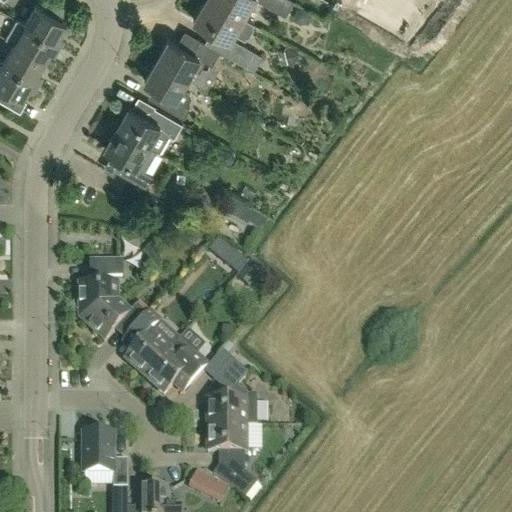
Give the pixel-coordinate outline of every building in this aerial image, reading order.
[(253,25),(210,0),(204,0),(193,21),(229,42),(233,34),(244,40),(246,37),(248,37),(253,28),(252,27),(253,25)] [(210,0),(253,25),(254,23),(243,17),(253,0),(210,0)] [(257,0),(257,1),(285,17),(293,2),(289,0),(257,0)] [(368,0),(361,14),(405,40),(419,18),(425,22),(435,5),(427,0),(368,0)] [(36,5),(25,25),(59,45),(64,36),(60,34),(66,23),(36,5)] [(59,45),(25,25),(24,25),(16,20),(6,39),(14,44),(44,61),(50,51),(54,53),(59,45)] [(214,69),(215,60),(219,52),(199,39),(191,53),(168,40),(156,61),(187,79),(203,88),(214,69)] [(253,71),(262,57),(234,41),(226,55),(253,71)] [(38,72),(44,61),(14,44),(3,62),(37,82),(42,74),(38,72)] [(191,98),(190,93),(182,88),(187,79),(156,61),(144,82),(168,96),(162,106),(183,118),(189,108),(186,106),(191,98)] [(37,82),(3,62),(0,67),(0,100),(2,101),(8,91),(22,99),(29,88),(32,90),(37,82)] [(182,124),(158,110),(154,108),(148,119),(129,107),(117,128),(156,151),(158,148),(161,149),(171,132),(176,135),(182,124)] [(147,168),(152,158),(156,151),(117,128),(105,149),(118,157),(115,163),(119,166),(115,172),(119,174),(145,189),(155,172),(147,168)] [(122,253),(145,267),(152,254),(129,240),(122,253)] [(78,315),(80,319),(117,302),(117,281),(121,281),(121,263),(93,267),(93,279),(97,279),(97,286),(78,286),(78,315)] [(130,333),(147,316),(136,306),(130,313),(117,302),(80,319),(82,323),(104,343),(120,324),(130,333)] [(130,333),(130,334),(121,344),(131,354),(124,361),(144,379),(169,350),(150,333),(160,323),(149,313),(147,316),(130,333)] [(179,340),(169,350),(144,379),(163,396),(172,386),(182,395),(208,367),(179,340)] [(238,387),(248,375),(230,359),(211,380),(229,396),(229,401),(207,401),(207,427),(245,427),(245,415),(249,415),(249,396),(238,387)] [(245,453),(245,427),(207,427),(207,453),(221,453),(221,465),(213,475),(245,500),(258,484),(244,474),(244,453),(245,453)] [(127,467),(127,461),(113,461),(113,435),(82,435),(82,475),(112,475),(112,489),(127,489),(127,467)] [(199,454),(197,465),(213,467),(215,457),(199,454)] [(180,511),(180,506),(167,506),(167,487),(139,487),(139,508),(127,508),(126,511),(180,511)]
